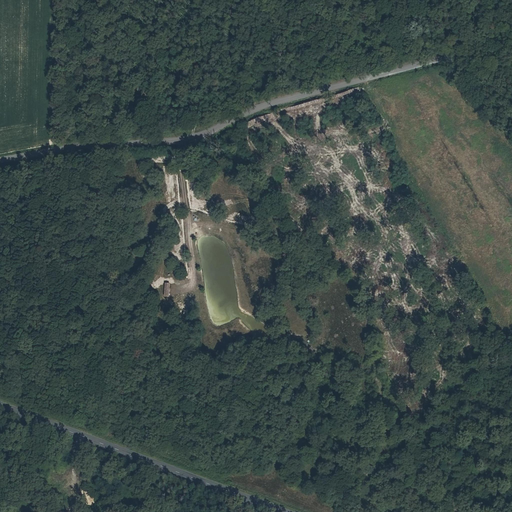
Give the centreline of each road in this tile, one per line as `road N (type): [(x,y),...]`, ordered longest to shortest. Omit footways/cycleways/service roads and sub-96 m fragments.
road 1 (unclassified): [(0,162),(198,140),(356,83),(511,40)]
road 2 (secondary): [(0,407),(278,511)]
road 3 (track): [(198,140),(261,0)]
